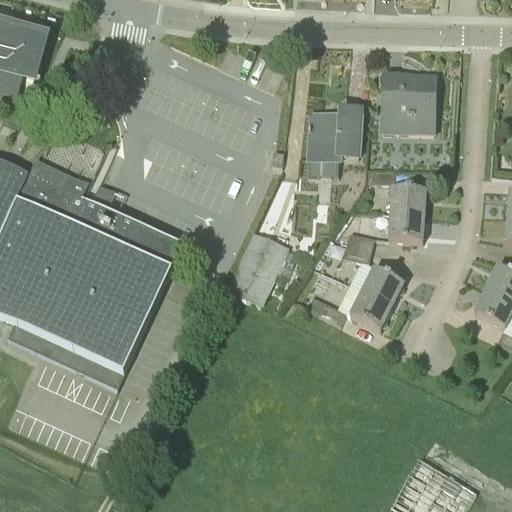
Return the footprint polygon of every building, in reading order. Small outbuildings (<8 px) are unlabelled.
[(0,108),(8,111),(16,113),(24,84),(27,73),(39,76),(47,47),(0,33),(0,108)] [(434,140),(435,83),(384,82),(383,139),(434,140)] [(359,164),(362,116),(343,114),(342,122),(312,120),(308,166),(341,168),(341,163),(359,164)] [(283,174),(284,160),(274,159),(272,172),(283,174)] [(0,323),(15,331),(9,345),(117,396),(171,279),(183,252),(137,231),(141,223),(110,209),(115,198),(99,190),(95,200),(94,200),(93,200),(89,198),(71,189),(67,198),(29,181),(0,167),(0,323)] [(396,177),(370,176),(370,190),(396,190),(396,177)] [(425,223),(427,196),(392,194),(390,220),(425,223)] [(423,249),(425,223),(390,220),(388,246),(423,249)] [(263,313),(289,255),(255,239),(228,298),(263,313)] [(347,252),(372,258),(375,246),(350,239),(347,252)] [(372,258),(347,252),(344,264),(369,270),(372,258)] [(486,296),(511,308),(511,279),(497,272),(486,296)] [(393,314),(405,290),(374,275),(362,298),(393,314)] [(505,335),(511,320),(511,308),(486,296),(474,320),(505,335)] [(381,337),(393,314),(362,298),(350,321),(381,337)] [(346,320),(324,308),(312,303),(307,313),(319,319),(318,320),(341,332),(346,320)] [(497,350),(511,357),(511,342),(503,338),(497,350)] [(471,511),(477,504),(418,468),(391,511),(471,511)]
